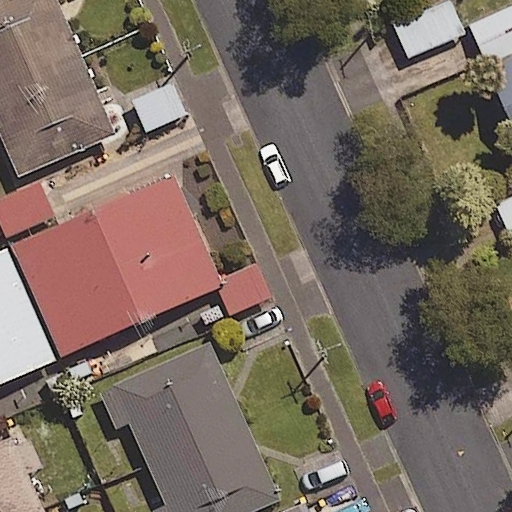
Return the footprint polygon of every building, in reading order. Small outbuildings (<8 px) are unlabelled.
[(57,0),(0,0),(0,131),(18,172),(114,131),(57,0)] [(462,35),(448,2),(394,25),(408,58),(462,35)] [(511,58),(488,70),(511,124),(511,58)] [(185,116),(171,77),(130,92),(144,131),(185,116)] [(173,172),(11,242),(59,352),(220,282),(173,172)] [(55,218),(41,185),(0,202),(0,226),(5,239),(55,218)] [(511,230),(511,197),(495,205),(508,233),(511,230)] [(6,242),(0,245),(0,380),(56,356),(6,242)] [(218,284),(232,315),(269,298),(256,267),(218,284)] [(209,340),(100,388),(116,425),(129,420),(165,502),(152,507),(154,511),(240,511),(277,496),(209,340)] [(25,428),(0,438),(0,511),(45,511),(27,471),(42,464),(25,428)]
